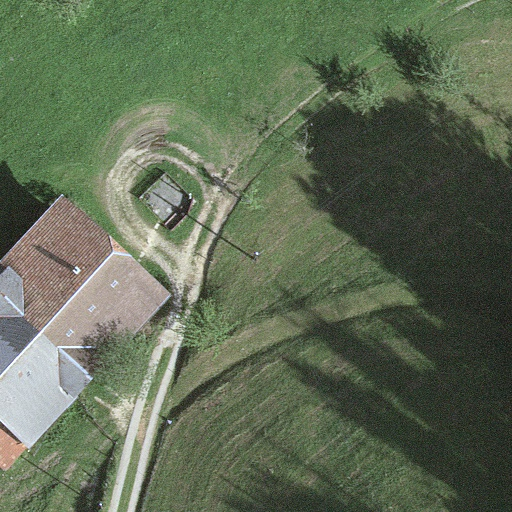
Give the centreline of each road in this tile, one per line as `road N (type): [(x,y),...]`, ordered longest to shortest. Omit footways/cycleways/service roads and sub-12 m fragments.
road 1 (track): [(192,270),(227,202),(300,120),(444,13),(475,0)]
road 2 (track): [(192,270),(113,200),(67,181),(0,187)]
road 3 (track): [(150,407),(107,432),(60,511)]
